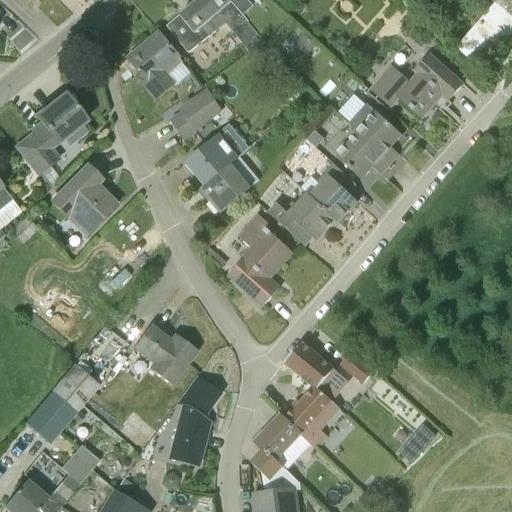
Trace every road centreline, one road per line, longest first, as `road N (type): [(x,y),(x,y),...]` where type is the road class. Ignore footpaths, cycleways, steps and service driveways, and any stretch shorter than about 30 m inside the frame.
road 1 (residential): [(261,373),(152,196),(122,131),(106,70),(104,3)]
road 2 (residential): [(261,373),(511,89)]
road 3 (residential): [(229,511),(228,465),(261,373)]
road 4 (unclassified): [(0,91),(104,3)]
